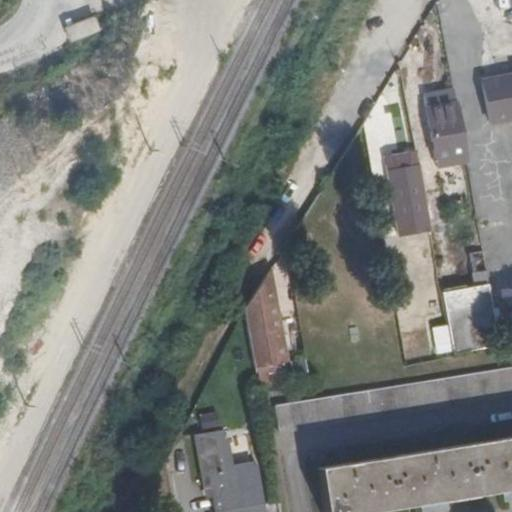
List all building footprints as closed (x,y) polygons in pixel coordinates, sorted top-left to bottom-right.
[(511,66),(510,67),(476,73),(485,115),(511,110),(511,66)] [(453,105),(450,91),(421,97),(423,110),(453,105)] [(453,105),(423,110),(433,169),(462,164),(453,105)] [(417,168),(416,158),(388,163),(390,173),(417,168)] [(417,168),(390,173),(387,174),(399,237),(429,232),(417,168)] [(469,285),(483,282),(478,253),(465,255),(469,285)] [(285,365),(268,269),(243,309),(256,380),(271,377),(269,368),(276,367),(285,365)] [(440,294),(443,315),(449,342),(491,333),(484,285),(440,294)] [(443,315),(398,324),(402,351),(449,342),(443,315)] [(278,375),(276,367),(269,368),(271,377),(278,375)] [(511,367),(272,406),(277,433),(511,394),(511,367)] [(222,430),(213,431),(226,511),(264,511),(257,464),(230,469),(222,430)] [(226,511),(213,431),(194,435),(203,487),(211,486),(215,511),(226,511)] [(511,436),(315,468),(322,511),(360,511),(511,488),(511,436)]
